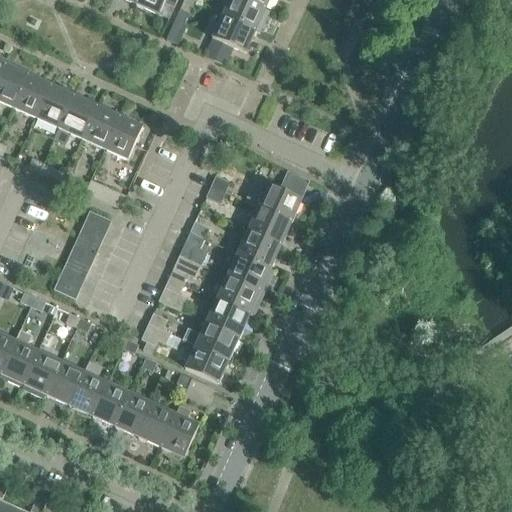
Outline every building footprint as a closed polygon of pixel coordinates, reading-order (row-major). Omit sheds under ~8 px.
[(136,0),(134,6),(157,16),(162,5),(173,10),(177,0),(136,0)] [(239,0),(228,0),(221,18),(253,33),(253,34),(257,36),(264,21),(260,19),(263,11),(239,0)] [(268,0),(239,0),(263,11),(268,0)] [(193,5),(184,1),(179,12),(188,16),(193,5)] [(243,55),(253,34),(253,33),(221,18),(211,41),(203,59),(202,59),(223,69),(224,68),(232,50),(243,55)] [(0,104),(12,110),(27,77),(29,73),(14,66),(12,71),(4,67),(0,74),(0,104)] [(50,88),(27,77),(12,110),(35,120),(50,88)] [(35,120),(58,131),(72,98),(50,88),(35,120)] [(69,136),(81,141),(95,109),(72,98),(58,131),(53,141),(64,146),(69,136)] [(95,109),(81,141),(104,151),(118,119),(95,109)] [(142,130),(118,119),(104,151),(127,162),(134,147),(140,134),(141,130),(142,130)] [(31,160),(27,170),(38,175),(42,165),(31,160)] [(42,165),(38,175),(61,185),(65,176),(42,165)] [(244,204),(258,210),(290,224),(301,201),(309,183),(287,173),(278,192),(255,181),(244,204)] [(65,176),(61,185),(84,195),(90,182),(88,186),(65,176)] [(210,188),(225,195),(229,185),(215,178),(210,188)] [(84,195),(120,212),(126,199),(90,182),(84,195)] [(219,206),(225,195),(210,188),(205,200),(219,206)] [(280,247),(290,224),(258,210),(247,232),(280,247)] [(83,224),(105,235),(111,224),(88,213),(83,224)] [(78,236),(100,246),(105,235),(83,224),(78,236)] [(189,234),(204,240),(209,231),(194,224),(189,234)] [(280,247),(247,232),(237,255),(269,270),(280,247)] [(204,240),(189,234),(179,256),(201,267),(207,254),(199,251),(204,240)] [(100,246),(78,236),(73,247),(95,257),(100,246)] [(68,258),(90,268),(95,257),(73,247),(68,258)] [(237,255),(226,278),(263,295),(263,294),(264,294),(265,292),(264,292),(273,272),(269,270),(237,255)] [(169,279),(183,286),(187,278),(194,281),(201,267),(179,256),(169,279)] [(63,269),(85,279),(90,268),(68,258),(63,269)] [(85,279),(63,269),(58,280),(80,290),(85,279)] [(254,314),(263,295),(226,278),(216,301),(249,316),(252,318),(253,317),(254,315),(254,314)] [(157,304),(180,314),(186,300),(178,297),(183,286),(169,279),(157,304)] [(53,292),(75,302),(80,290),(58,280),(53,292)] [(19,304),(29,309),(33,300),(23,295),(19,304)] [(33,300),(29,309),(40,314),(45,305),(33,300)] [(238,339),(249,316),(216,301),(205,324),(238,339)] [(50,307),(47,313),(54,317),(56,310),(50,307)] [(65,325),(75,330),(79,321),(69,316),(65,325)] [(148,325),(163,332),(167,322),(152,316),(148,325)] [(79,321),(75,330),(86,335),(90,326),(79,321)] [(187,331),(182,341),(228,362),(238,339),(205,324),(200,337),(187,331)] [(146,344),(142,353),(151,357),(157,344),(164,348),(170,336),(162,332),(163,332),(148,325),(140,342),(146,344)] [(0,373),(0,376),(22,386),(37,354),(26,349),(31,338),(19,332),(14,344),(14,343),(0,373)] [(0,373),(14,343),(0,337),(0,373)] [(112,346),(121,351),(125,342),(116,338),(112,346)] [(194,349),(184,370),(217,385),(228,362),(182,341),(181,343),(194,349)] [(138,347),(125,342),(121,351),(134,356),(138,347)] [(60,364),(37,354),(22,386),(31,391),(30,394),(43,400),(45,397),(60,364)] [(156,365),(145,360),(141,369),(151,374),(156,365)] [(45,397),(68,407),(82,375),(60,364),(45,397)] [(82,375),(68,407),(91,418),(105,385),(96,381),(101,370),(88,364),(83,375),(82,375)] [(191,381),(180,376),(176,385),(186,390),(182,399),(191,381)] [(214,392),(191,381),(182,399),(206,410),(214,392)] [(114,428),(128,396),(105,385),(91,418),(114,428)] [(128,396),(114,428),(137,439),(151,406),(128,396)] [(151,406),(137,439),(160,449),(174,417),(151,406)] [(174,417),(160,449),(183,460),(198,427),(186,422),(190,413),(178,408),(175,417),(174,417)] [(35,499),(28,511),(40,511),(44,503),(35,499)]
